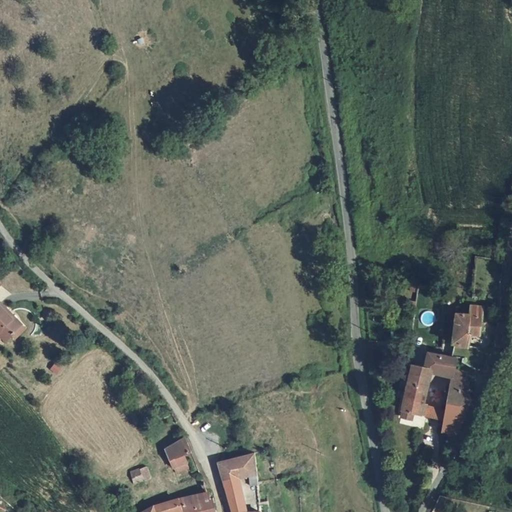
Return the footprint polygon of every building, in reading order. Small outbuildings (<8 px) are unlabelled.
[(13,310),(2,300),(0,303),(0,330),(7,337),(14,330),(16,327),(12,324),(15,320),(9,314),(13,310)] [(484,307),(472,306),(470,315),(457,314),(454,343),(468,346),(472,334),(481,334),(484,307)] [(16,327),(14,330),(17,333),(26,322),(13,310),(9,314),(15,320),(12,324),(16,327)] [(455,370),(457,358),(442,355),(429,352),(426,367),(433,368),(454,373),(455,370)] [(433,368),(426,367),(413,364),(409,380),(429,384),(433,368)] [(467,376),(455,370),(454,373),(447,412),(445,421),(444,430),(458,432),(461,425),(472,399),(469,394),(467,376)] [(403,412),(422,416),(424,408),(429,384),(409,380),(403,412)] [(422,416),(445,421),(447,412),(424,408),(422,416)] [(182,454),(190,450),(185,439),(166,447),(173,465),(185,460),(182,454)] [(255,452),(218,461),(225,480),(239,476),(258,472),(255,452)] [(176,472),(188,467),(185,460),(173,465),(176,472)] [(132,482),(145,481),(144,468),(131,469),(132,482)] [(232,509),(248,511),(239,476),(225,480),(232,509)] [(215,511),(215,509),(213,498),(210,497),(208,491),(166,502),(153,505),(140,511),(215,511)]
